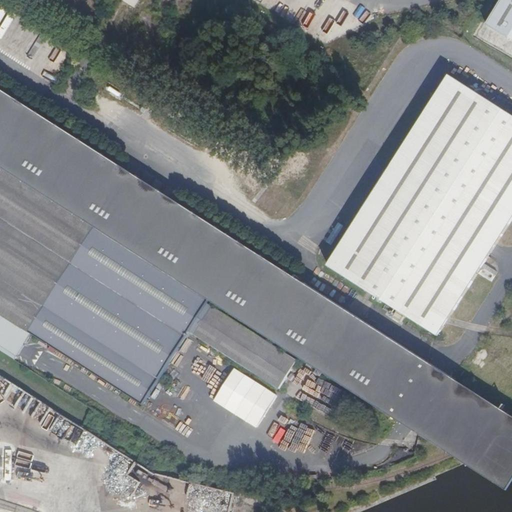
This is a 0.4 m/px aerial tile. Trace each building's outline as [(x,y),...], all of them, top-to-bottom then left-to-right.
[(511,0),(502,0),(487,27),(511,42),(511,0)] [(511,114),(450,75),(360,219),(332,260),(327,267),(439,339),(450,321),(469,289),(511,222),(511,114)] [(0,86),(0,170),(99,234),(101,232),(396,419),(432,362),(0,86)] [(0,315),(5,319),(33,337),(34,338),(146,413),(194,334),(278,389),(297,360),(99,234),(0,170),(0,315)] [(0,351),(16,362),(25,349),(33,337),(5,319),(0,315),(0,351)] [(511,413),(445,371),(432,362),(396,419),(404,424),(434,443),(450,454),(511,492),(511,413)]
